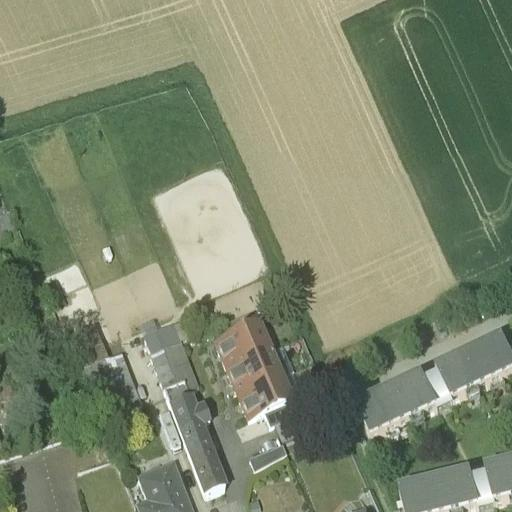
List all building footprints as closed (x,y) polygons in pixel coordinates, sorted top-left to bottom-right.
[(2,217),(0,217),(0,236),(8,232),(2,217)] [(165,391),(185,383),(188,392),(200,388),(176,325),(144,338),(165,391)] [(256,334),(211,354),(223,380),(268,359),(256,334)] [(419,387),(355,415),(362,431),(370,450),(511,387),(511,362),(506,349),(436,380),(440,388),(432,392),(423,396),(419,387)] [(119,353),(77,371),(101,428),(143,410),(119,353)] [(268,359),(223,380),(234,405),(280,384),(268,359)] [(165,391),(182,436),(203,428),(188,392),(185,383),(165,391)] [(280,384),(234,405),(246,431),(263,421),(291,410),(280,384)] [(291,410),(263,421),(268,435),(301,421),(296,407),(291,410)] [(182,436),(207,500),(228,492),(203,428),(182,436)] [(248,467),(254,481),(286,466),(279,452),(248,467)] [(174,465),(137,478),(147,505),(136,508),(137,511),(176,511),(190,508),(174,465)] [(466,481),(399,497),(402,511),(497,511),(511,508),(511,470),(485,477),(487,486),(469,490),(466,481)]
